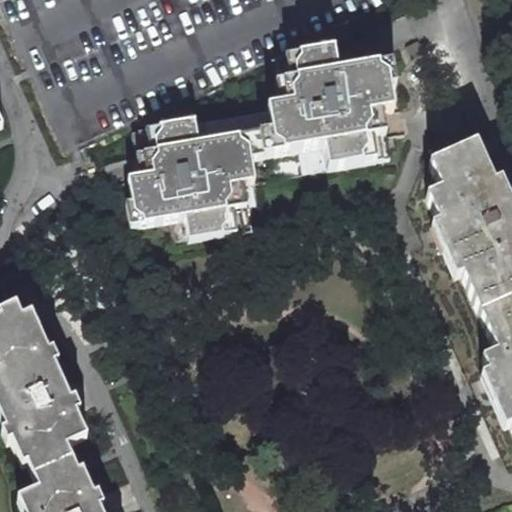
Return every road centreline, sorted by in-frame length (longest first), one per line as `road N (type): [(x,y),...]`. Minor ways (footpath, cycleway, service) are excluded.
road 1 (residential): [(0,85),(27,160),(13,226),(149,511)]
road 2 (residential): [(511,144),(451,0)]
